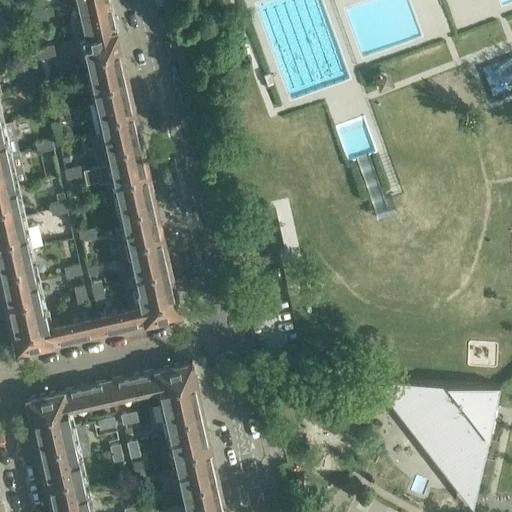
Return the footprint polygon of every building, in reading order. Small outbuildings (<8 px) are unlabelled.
[(14,7),(7,0),(2,5),(9,13),(14,7)] [(113,11),(110,0),(79,0),(83,17),(113,11)] [(9,13),(2,5),(0,7),(0,14),(3,18),(9,13)] [(48,16),(45,7),(38,8),(40,18),(48,16)] [(40,18),(38,8),(31,10),(33,20),(40,18)] [(117,30),(113,11),(83,17),(87,36),(117,30)] [(117,30),(87,36),(84,37),(91,69),(124,61),(117,30)] [(56,54),(53,44),(46,46),(48,55),(56,54)] [(48,55),(46,46),(38,47),(41,57),(48,55)] [(131,92),(124,61),(91,69),(98,100),(131,92)] [(41,90),(38,80),(31,81),(33,91),(41,90)] [(33,91),(31,81),(24,83),(26,93),(33,91)] [(138,124),(131,92),(98,100),(105,131),(138,124)] [(69,111),(67,106),(66,101),(59,103),(61,113),(69,111)] [(61,113),(59,103),(51,105),(54,114),(61,113)] [(0,154),(9,153),(2,122),(0,121),(0,154)] [(145,155),(138,124),(105,131),(112,162),(145,155)] [(54,148),(51,138),(44,140),(46,150),(54,148)] [(46,150),(44,140),(37,141),(39,151),(46,150)] [(0,187),(16,184),(9,153),(0,154),(0,187)] [(152,186),(147,160),(145,155),(112,162),(119,194),(152,186)] [(83,174),(82,169),(80,164),(73,166),(75,175),(83,174)] [(75,175),(73,166),(66,167),(68,177),(75,175)] [(0,220),(23,215),(16,184),(0,187),(0,220)] [(159,217),(152,186),(119,194),(126,225),(159,217)] [(68,211),(66,201),(58,202),(60,212),(68,211)] [(60,212),(58,202),(51,204),(53,214),(60,212)] [(278,243),(270,211),(247,217),(255,249),(278,243)] [(0,253),(30,247),(23,215),(0,220),(0,253)] [(166,248),(159,217),(126,225),(133,256),(166,248)] [(97,236),(96,232),(94,227),(87,228),(89,238),(97,236)] [(89,238),(87,228),(79,230),(82,240),(89,238)] [(37,278),(30,247),(0,253),(0,278),(2,286),(37,278)] [(173,280),(166,248),(133,256),(140,287),(173,280)] [(82,273),(79,263),(72,265),(74,275),(82,273)] [(98,272),(96,264),(96,263),(88,265),(90,274),(98,272)] [(74,275),(72,265),(65,266),(67,276),(74,275)] [(44,309),(37,278),(2,286),(9,317),(44,309)] [(104,286),(103,278),(92,280),(94,288),(104,286)] [(173,280),(140,287),(138,288),(142,304),(146,321),(181,313),(173,280)] [(86,290),(85,282),(74,284),(76,292),(86,290)] [(106,294),(105,288),(104,286),(94,288),(96,297),(106,294)] [(88,298),(86,290),(76,292),(78,301),(88,298)] [(146,321),(142,304),(96,314),(100,332),(146,321)] [(53,342),(49,324),(46,308),(44,309),(9,317),(16,350),(53,342)] [(100,332),(96,314),(49,324),(53,342),(100,332)] [(199,394),(192,360),(156,368),(160,386),(159,386),(163,402),(199,394)] [(160,386),(156,368),(109,379),(113,396),(159,386),(160,386)] [(113,396),(109,379),(63,389),(67,406),(113,396)] [(400,405),(430,381),(380,379),(380,380),(381,380),(400,405)] [(494,408),(500,384),(430,381),(400,405),(444,462),(472,439),(484,455),(494,408)] [(71,423),(67,406),(63,389),(27,397),(35,431),(71,423)] [(207,427),(199,394),(163,402),(170,435),(207,427)] [(139,419),(136,408),(128,410),(131,420),(139,419)] [(131,420),(128,410),(120,411),(123,422),(131,420)] [(115,424),(113,413),(105,415),(107,426),(115,424)] [(107,426),(105,415),(97,417),(99,427),(107,426)] [(78,456),(71,423),(35,431),(42,464),(78,456)] [(214,460),(207,427),(170,435),(178,468),(214,460)] [(137,443),(136,435),(126,437),(128,445),(137,443)] [(121,446),(119,438),(109,441),(111,448),(121,446)] [(474,501),(484,455),(472,439),(444,462),(473,500),(474,501)] [(139,450),(137,443),(128,445),(130,452),(139,450)] [(122,454),(121,446),(111,448),(113,456),(122,454)] [(86,489),(78,456),(42,464),(50,497),(86,489)] [(222,493),(214,460),(178,468),(185,501),(222,493)] [(91,511),(86,489),(50,497),(53,511),(91,511)] [(225,511),(226,511),(222,493),(185,501),(187,511),(225,511)] [(152,509),(151,501),(141,503),(143,511),(152,509)]
